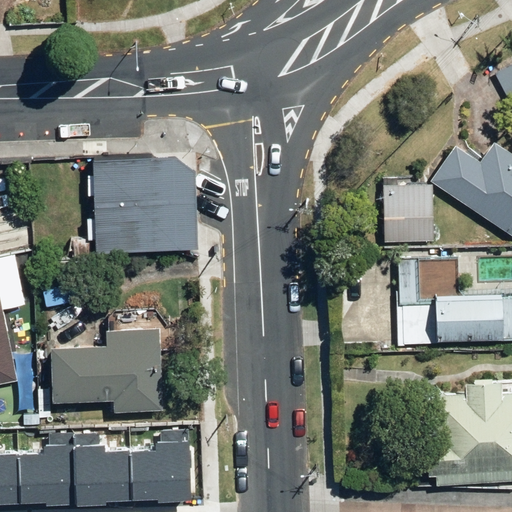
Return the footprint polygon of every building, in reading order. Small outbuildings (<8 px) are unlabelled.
[(511,141),(496,130),(481,150),(462,137),(435,175),(436,175),(511,229),(511,141)] [(159,152),(96,154),(98,248),(187,245),(183,151),(159,152)] [(201,165),(183,151),(187,245),(202,245),(201,165)] [(388,174),(388,178),(387,238),(434,238),(435,175),(388,174)] [(21,253),(0,256),(0,269),(6,304),(28,300),(21,253)] [(423,253),(401,253),(402,336),(511,335),(511,283),(439,285),(439,297),(424,298),(423,253)] [(395,260),(361,258),(359,286),(394,288),(395,260)] [(0,269),(0,379),(18,377),(6,304),(0,269)] [(167,323),(112,321),(111,342),(62,340),(60,394),(121,397),(121,405),(164,406),(167,323)] [(511,385),(509,386),(510,369),(470,366),(469,386),(442,385),(440,480),(511,475),(511,385)] [(134,488),(191,487),(190,425),(157,425),(157,435),(152,435),(152,441),(133,441),(134,488)] [(26,493),(82,491),(80,426),(54,427),(54,436),(49,437),(49,442),(24,443),(26,493)] [(80,426),(82,491),(134,488),(133,441),(117,441),(117,436),(111,436),(111,426),(80,426)] [(0,494),(26,493),(24,443),(0,443),(0,494)]
